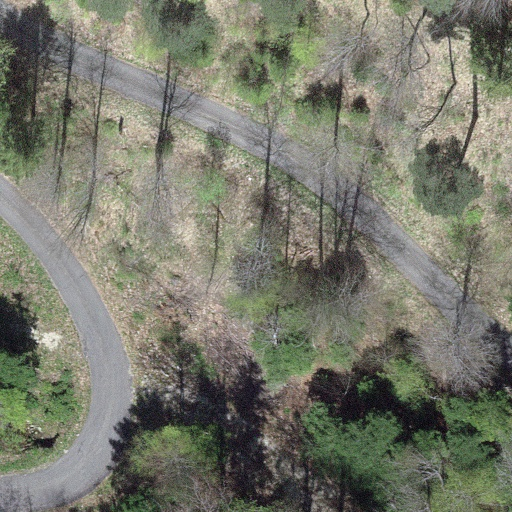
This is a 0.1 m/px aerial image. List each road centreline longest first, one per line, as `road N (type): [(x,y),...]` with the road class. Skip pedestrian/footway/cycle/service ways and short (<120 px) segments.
road 1 (unclassified): [(511,357),(327,187),(254,136),(0,24)]
road 2 (unclassified): [(0,194),(39,225),(86,285),(123,395),(118,435),(99,464),(57,484),(0,491)]
